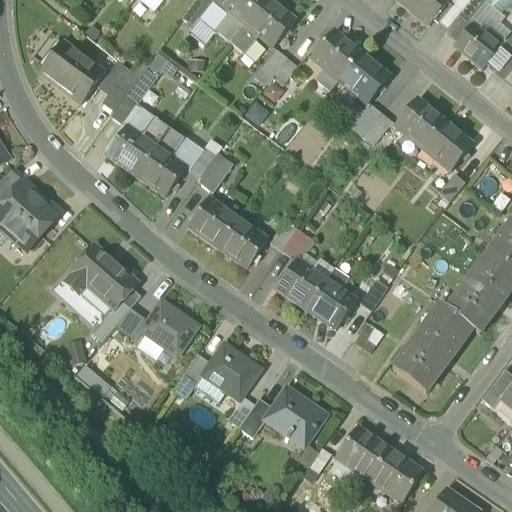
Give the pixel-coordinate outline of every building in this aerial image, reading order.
[(193,31),(213,3),(209,0),(198,0),(182,23),(193,31)] [(222,0),(216,7),(229,18),(244,30),(267,2),(264,0),(222,0)] [(409,15),(428,30),(451,3),(447,0),(397,0),(394,4),(409,15)] [(473,0),(444,36),(457,46),(471,30),(487,10),(474,0),(473,0)] [(503,12),(508,0),(481,0),(481,2),(503,12)] [(267,2),(244,30),(258,42),(272,53),(295,25),(267,2)] [(229,48),(244,30),(229,18),(214,36),(229,48)] [(243,60),(258,42),(244,30),(229,48),(243,60)] [(502,48),(490,38),(486,42),(479,36),(471,30),(457,46),(454,50),(466,59),(465,61),(482,74),(486,70),(503,49),(502,48)] [(483,32),(479,36),(486,42),(490,38),(483,32)] [(325,75),(338,86),(360,58),(333,35),(310,63),(325,75)] [(511,41),(509,39),(502,48),(503,49),(486,70),(494,77),(507,61),(511,64),(511,41)] [(39,79),(80,110),(103,79),(61,48),(39,79)] [(266,89),(272,82),(287,64),(276,55),(256,80),(266,89)] [(156,58),(138,84),(113,118),(110,122),(123,131),(168,68),(156,58)] [(388,81),(360,58),(338,86),(344,91),(357,101),(366,109),(388,81)] [(494,77),(503,84),(511,72),(511,64),(507,61),(494,77)] [(297,72),(287,64),(272,82),(282,90),(297,72)] [(101,109),(113,118),(138,84),(116,67),(97,93),(107,100),(101,109)] [(511,72),(503,84),(511,91),(511,72)] [(338,86),(325,75),(316,85),(330,96),(338,86)] [(283,96),(271,86),(262,98),(274,107),(283,96)] [(349,111),(357,101),(344,91),(340,95),(343,98),(339,103),(349,111)] [(393,131),(421,154),(444,126),(416,104),(393,131)] [(269,117),(255,105),(244,119),(258,130),(269,117)] [(350,134),(361,143),(379,121),(367,112),(350,134)] [(388,129),(379,121),(361,143),(371,151),(388,129)] [(156,126),(143,144),(156,152),(168,135),(156,126)] [(472,149),(444,126),(421,154),(449,177),(472,149)] [(135,182),(156,152),(143,144),(126,132),(106,161),(135,182)] [(168,135),(156,152),(168,161),(181,143),(168,135)] [(188,174),(200,182),(217,159),(219,155),(207,147),(188,174)] [(185,173),(168,161),(156,152),(135,182),(165,202),(185,173)] [(232,170),(217,159),(200,182),(197,187),(212,199),(232,170)] [(438,197),(449,206),(465,188),(454,179),(438,197)] [(0,210),(4,213),(22,192),(8,180),(0,186),(0,210)] [(14,247),(24,256),(29,255),(40,243),(38,241),(55,222),(51,212),(25,188),(22,192),(4,213),(0,210),(0,234),(7,241),(7,245),(10,247),(14,247)] [(187,233),(217,253),(237,224),(208,203),(187,233)] [(391,373),(422,395),(432,382),(435,384),(472,334),(475,337),(485,323),(488,326),(511,292),(511,223),(481,265),(484,267),(477,276),(474,274),(445,314),(439,309),(431,320),(434,322),(424,335),(421,333),(391,373)] [(267,244),(237,224),(217,253),(246,274),(267,244)] [(269,246),(282,255),(296,234),(284,226),(269,246)] [(311,244),(296,234),(282,255),(296,265),(311,244)] [(65,288),(78,299),(85,291),(112,314),(113,315),(131,294),(136,288),(94,252),(71,279),(72,280),(65,288)] [(304,258),(299,266),(326,285),(334,274),(319,264),(317,267),(304,258)] [(276,295),(306,315),(326,285),(299,266),(296,265),(276,295)] [(484,267),(481,265),(474,274),(477,276),(484,267)] [(387,268),(381,276),(392,283),(397,275),(387,268)] [(341,296),(349,284),(334,274),(326,285),(341,296)] [(341,296),(326,285),(306,315),(335,335),(355,306),(341,296)] [(359,309),(371,317),(386,295),(374,287),(359,309)] [(104,322),(112,314),(85,291),(78,299),(78,300),(104,322)] [(111,337),(115,333),(129,315),(140,303),(131,294),(113,315),(112,314),(104,322),(101,327),(111,337)] [(140,338),(140,339),(172,361),(176,363),(197,332),(161,307),(147,327),(140,338)] [(147,327),(129,315),(115,333),(135,346),(140,339),(140,338),(147,327)] [(434,322),(431,320),(421,333),(424,335),(434,322)] [(485,323),(475,337),(478,339),(488,326),(485,323)] [(92,338),(102,347),(111,337),(101,327),(92,338)] [(350,346),(360,352),(373,334),(363,327),(350,346)] [(382,340),(373,334),(360,352),(369,359),(382,340)] [(166,368),(172,361),(140,339),(135,346),(136,348),(166,368)] [(80,346),(65,349),(70,369),(84,366),(80,346)] [(166,368),(136,348),(132,354),(162,374),(166,368)] [(226,398),(238,406),(260,375),(223,350),(210,370),(202,381),(202,382),(226,398)] [(173,396),(185,404),(192,392),(194,394),(202,382),(202,381),(210,370),(197,361),(173,396)] [(84,370),(75,380),(102,403),(111,392),(84,370)] [(491,415),(499,406),(511,389),(511,382),(504,376),(480,405),(491,415)] [(202,382),(194,394),(217,410),(226,398),(202,382)] [(432,382),(422,395),(425,397),(435,384),(432,382)] [(511,389),(499,406),(511,417),(511,389)] [(291,441),(305,450),(308,445),(325,421),(286,394),(271,415),(264,426),(289,443),(291,441)] [(227,426),(238,434),(239,432),(254,411),(243,403),(227,426)] [(195,406),(187,418),(204,429),(212,417),(195,406)] [(239,432),(253,442),(264,426),(271,415),(258,406),(254,411),(239,432)] [(511,429),(511,417),(499,406),(491,415),(511,431),(511,430),(511,429)] [(182,433),(169,426),(162,437),(175,445),(182,433)] [(364,483),(368,486),(389,455),(356,433),(335,463),(337,465),(364,483)] [(296,462),(310,472),(322,454),(308,445),(305,450),(296,462)] [(310,472),(319,478),(331,460),(322,454),(310,472)] [(422,478),(389,455),(368,486),(401,509),(422,478)] [(364,483),(337,465),(329,476),(355,495),(364,483)] [(471,511),(461,505),(460,507),(444,495),(432,511),(471,511)]
